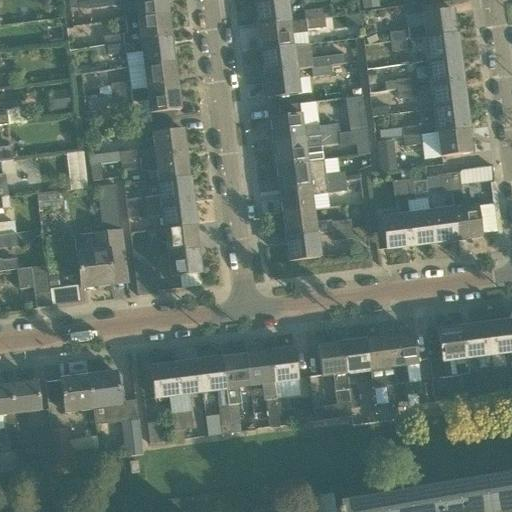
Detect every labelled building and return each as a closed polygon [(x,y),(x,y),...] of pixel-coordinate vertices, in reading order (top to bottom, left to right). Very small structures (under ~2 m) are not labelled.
[(168,13),(166,0),(87,0),(88,0),(89,9),(118,6),(123,5),(125,19),(168,13)] [(258,27),(288,23),(285,0),(278,0),(255,3),(258,27)] [(303,12),(305,21),(324,19),(333,18),(331,6),(321,7),(322,10),(303,12)] [(391,41),(410,39),(425,37),(455,33),(452,9),(422,13),(424,26),(408,28),(409,30),(389,33),(391,41)] [(103,37),(104,46),(105,46),(171,37),(168,13),(125,19),(127,34),(103,37)] [(360,26),(358,15),(345,17),(346,27),(360,26)] [(258,27),(261,51),(291,47),(290,35),(306,33),(306,31),(325,29),(324,19),(305,21),(288,23),(258,27)] [(459,57),(455,33),(425,37),(429,61),(459,57)] [(171,37),(105,46),(107,56),(107,57),(142,52),(143,65),(174,61),(171,37)] [(338,39),(318,47),(322,57),(342,50),(338,39)] [(411,48),(410,39),(391,41),(392,51),(411,48)] [(91,58),(107,56),(105,46),(104,46),(90,48),(91,58)] [(261,51),(264,75),(294,71),(291,47),(261,51)] [(345,55),(309,60),(311,69),(329,67),(346,64),(345,55)] [(462,81),(459,57),(429,61),(432,85),(462,81)] [(143,65),(146,89),(177,85),(174,61),(143,65)] [(329,67),(311,69),(312,78),(331,75),(329,67)] [(294,71),(264,75),(267,99),(297,95),(294,71)] [(395,81),(396,91),(415,88),(414,79),(395,81)] [(462,81),(432,85),(435,109),(465,105),(462,81)] [(130,82),(109,85),(110,94),(131,91),(130,82)] [(146,89),(131,91),(110,94),(99,95),(99,97),(97,97),(98,106),(113,104),(113,103),(147,99),(149,114),(180,110),(177,85),(146,89)] [(416,97),(415,88),(396,91),(397,100),(416,97)] [(346,114),(363,112),(361,97),(344,100),(346,114)] [(468,130),(465,105),(435,109),(438,133),(468,130)] [(270,118),(273,143),(339,134),(337,125),(318,128),(318,125),(301,127),(300,114),(270,118)] [(402,138),(421,135),(420,126),(379,132),(380,141),(402,138)] [(152,134),(154,148),(154,158),(186,153),(183,129),(152,134)] [(468,130),(438,133),(441,157),(471,154),(468,130)] [(348,133),(339,134),(340,143),(340,146),(354,144),(367,143),(365,131),(349,133),(348,133)] [(321,146),(340,143),(339,134),(273,143),(276,167),(323,160),(321,147),(321,146)] [(421,135),(402,138),(404,147),(423,145),(421,135)] [(392,156),(391,143),(377,144),(378,157),(392,156)] [(0,161),(13,160),(11,147),(0,148),(0,161)] [(138,150),(119,152),(120,162),(139,160),(138,150)] [(156,169),(158,181),(189,177),(186,153),(154,158),(139,160),(120,162),(122,171),(140,169),(140,171),(156,169)] [(276,167),(279,191),(344,182),(343,173),(325,175),(323,160),(276,167)] [(90,166),(92,182),(102,181),(100,165),(90,166)] [(460,173),(449,175),(451,192),(454,210),(458,240),(482,237),(478,206),(462,209),(459,183),(462,183),(460,173)] [(449,175),(439,176),(441,189),(441,193),(451,192),(449,175)] [(125,201),(126,210),(192,202),(189,177),(158,181),(160,196),(125,201)] [(411,180),(401,181),(404,201),(413,199),(411,180)] [(401,181),(392,183),(394,202),(404,201),(401,181)] [(346,191),(344,182),(279,191),(282,215),(312,211),(310,196),(346,191)] [(126,283),(127,283),(120,232),(115,186),(97,188),(103,234),(74,238),(81,289),(113,285),(110,265),(123,263),(126,283)] [(7,198),(0,198),(0,209),(9,208),(7,198)] [(164,229),(195,226),(192,202),(126,210),(128,220),(162,215),(164,229)] [(458,240),(454,210),(444,211),(429,213),(433,243),(458,240)] [(285,239),(315,234),(331,232),(330,223),(332,223),(331,220),(314,223),(312,211),(282,215),(285,239)] [(433,243),(429,213),(405,216),(409,247),(433,243)] [(385,250),(409,247),(405,216),(381,219),(385,250)] [(350,220),(332,223),(330,223),(331,232),(332,232),(351,230),(350,220)] [(0,235),(15,233),(14,222),(0,223),(0,235)] [(164,229),(167,254),(198,250),(195,226),(164,229)] [(352,239),(351,230),(332,232),(333,242),(352,239)] [(15,233),(0,235),(0,249),(17,247),(15,234),(15,233)] [(319,258),(315,234),(285,239),(288,262),(319,258)] [(150,246),(132,248),(131,248),(132,258),(151,256),(150,246)] [(198,250),(167,254),(170,277),(179,276),(181,289),(200,286),(198,274),(201,274),(198,250)] [(151,256),(132,258),(138,297),(156,294),(151,256)] [(0,272),(2,272),(16,271),(23,270),(22,264),(16,265),(16,260),(1,262),(1,260),(0,259),(0,272)] [(16,271),(19,286),(19,290),(32,288),(33,295),(49,293),(49,290),(47,275),(46,267),(23,270),(16,271)] [(58,274),(47,275),(49,290),(59,288),(58,274)] [(485,325),(489,355),(511,352),(511,340),(510,321),(485,325)] [(485,325),(461,328),(470,398),(478,397),(478,393),(479,393),(477,374),(480,373),(478,357),(489,355),(485,325)] [(470,398),(461,328),(437,331),(441,362),(452,360),(455,377),(458,376),(461,399),(470,398)] [(414,334),(389,337),(399,408),(408,407),(402,367),(418,365),(414,334)] [(397,403),(398,408),(399,408),(389,337),(365,340),(369,371),(370,371),(372,389),(386,387),(388,405),(397,403)] [(365,340),(341,343),(345,374),(369,371),(365,340)] [(321,377),(332,376),(338,419),(351,417),(350,409),(347,390),(345,374),(341,343),(317,346),(321,377)] [(293,349),(269,353),(273,383),(298,380),(293,349)] [(249,386),(261,385),(263,401),(264,401),(268,430),(279,428),(277,418),(278,418),(275,399),(273,383),(269,353),(245,356),(249,386)] [(221,359),(231,434),(240,433),(236,404),(240,404),(237,388),(249,386),(245,356),(221,359)] [(208,437),(231,434),(221,359),(197,362),(201,392),(216,391),(219,416),(205,418),(208,437)] [(197,362),(173,365),(183,440),(184,440),(182,430),(191,429),(187,394),(201,392),(197,362)] [(153,399),(168,397),(174,441),(183,440),(173,365),(149,368),(153,399)] [(88,376),(93,410),(120,407),(116,372),(88,376)] [(88,376),(60,380),(64,413),(93,410),(88,376)] [(36,383),(10,386),(17,443),(29,442),(26,414),(40,412),(36,383)] [(0,387),(0,416),(2,417),(6,444),(17,443),(10,386),(0,387)] [(357,389),(347,390),(350,409),(360,408),(357,389)] [(284,398),(275,399),(278,418),(287,417),(284,398)] [(118,447),(120,458),(142,455),(137,420),(121,422),(124,446),(118,447)] [(150,445),(162,443),(158,423),(146,425),(150,445)] [(51,432),(50,432),(55,467),(78,464),(76,452),(70,452),(67,428),(51,431),(51,432)] [(55,467),(50,432),(36,434),(41,469),(55,467)] [(139,473),(137,462),(129,463),(131,474),(139,473)] [(488,511),(511,511),(511,475),(483,480),(488,511)] [(488,511),(483,480),(411,492),(414,511),(488,511)] [(414,511),(411,492),(339,504),(340,507),(340,511),(414,511)] [(303,511),(340,511),(340,507),(335,508),(333,494),(301,499),(303,511)]
